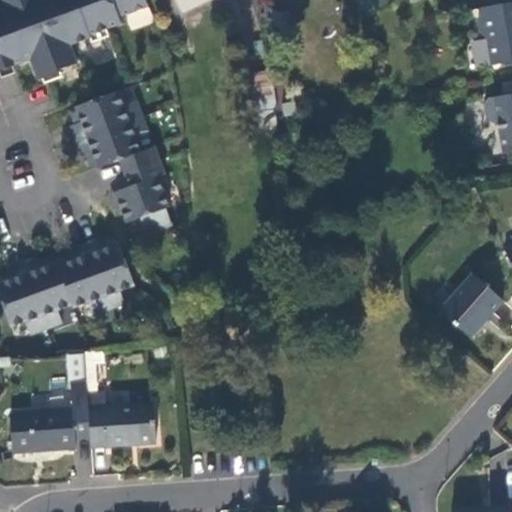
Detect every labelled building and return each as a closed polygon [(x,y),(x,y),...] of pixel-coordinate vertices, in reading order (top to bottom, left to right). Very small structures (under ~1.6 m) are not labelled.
[(1,0),(4,6),(0,7),(0,37),(2,42),(6,40),(10,49),(7,50),(13,66),(29,60),(37,81),(59,73),(59,71),(76,64),(69,46),(90,38),(89,36),(120,24),(111,0),(1,0)] [(175,0),(181,13),(209,0),(175,0)] [(511,3),(481,9),(482,13),(478,19),(480,35),(487,39),(492,66),(511,62),(511,3)] [(2,42),(0,37),(0,71),(13,66),(7,50),(10,49),(6,40),(2,42)] [(249,74),(254,113),(274,110),(269,72),(249,74)] [(497,123),(503,155),(511,153),(511,95),(488,99),(484,105),(486,120),(492,124),(497,123)] [(258,153),(278,151),(274,110),(254,113),(258,153)] [(147,134),(141,118),(76,142),(81,157),(92,153),(97,169),(119,161),(140,153),(134,138),(147,134)] [(153,148),(140,153),(119,161),(124,173),(158,160),(153,148)] [(164,176),(158,160),(124,173),(129,187),(114,192),(115,195),(120,208),(126,224),(140,218),(146,235),(171,226),(164,209),(168,208),(157,178),(164,176)] [(120,208),(115,195),(109,198),(114,211),(120,208)] [(113,237),(100,242),(102,249),(115,244),(113,237)] [(123,304),(119,292),(133,286),(118,243),(115,244),(102,249),(100,242),(98,239),(84,245),(108,310),(123,304)] [(71,305),(72,308),(87,303),(92,316),(108,310),(84,245),(68,250),(70,253),(72,260),(59,265),(57,266),(71,305)] [(511,245),(503,250),(511,268),(511,245)] [(57,258),(59,265),(72,260),(70,253),(57,258)] [(51,257),(38,262),(40,268),(53,263),(51,257)] [(45,330),(61,324),(57,310),(71,305),(57,266),(55,262),(53,263),(40,268),(38,262),(36,259),(22,264),(45,330)] [(30,335),(45,330),(22,264),(6,269),(8,272),(10,279),(0,282),(0,299),(10,328),(25,322),(30,335)] [(0,282),(10,279),(8,272),(0,275),(0,282)] [(439,313),(469,339),(502,301),(472,275),(439,313)] [(96,353),(66,352),(65,380),(95,380),(96,353)] [(75,439),(89,439),(86,394),(86,384),(70,385),(72,410),(9,415),(12,454),(75,449),(75,439)] [(89,439),(90,449),(155,444),(152,405),(105,408),(104,393),(86,394),(89,439)]
